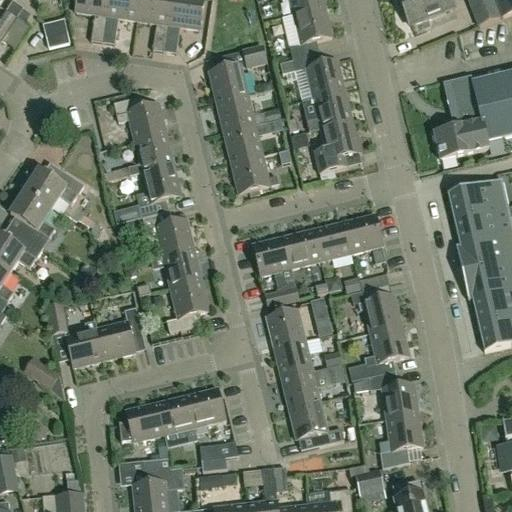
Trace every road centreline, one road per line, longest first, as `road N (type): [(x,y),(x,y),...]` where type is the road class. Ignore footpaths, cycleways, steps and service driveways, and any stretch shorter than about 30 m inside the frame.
road 1 (residential): [(468,511),(400,181)]
road 2 (residential): [(207,227),(174,77),(119,71),(18,112)]
road 3 (residential): [(103,511),(90,391),(243,355)]
road 4 (residential): [(207,227),(400,181)]
road 5 (residential): [(400,181),(357,0)]
road 6 (residential): [(243,355),(207,227)]
